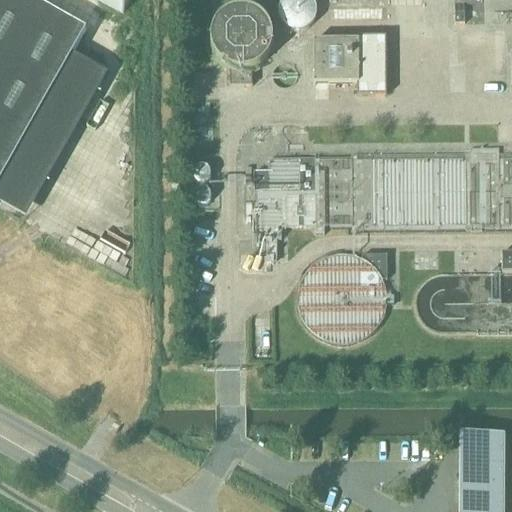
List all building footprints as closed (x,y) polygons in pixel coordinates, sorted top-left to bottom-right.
[(0,0),(0,182),(85,33),(27,0),(0,0)] [(94,0),(123,16),(131,0),(94,0)] [(312,43),(312,86),(355,85),(356,97),(384,97),(384,38),(355,38),(355,42),(312,43)] [(499,272),(511,272),(511,252),(499,252),(499,272)] [(501,511),(501,439),(459,439),(458,511),(501,511)]
